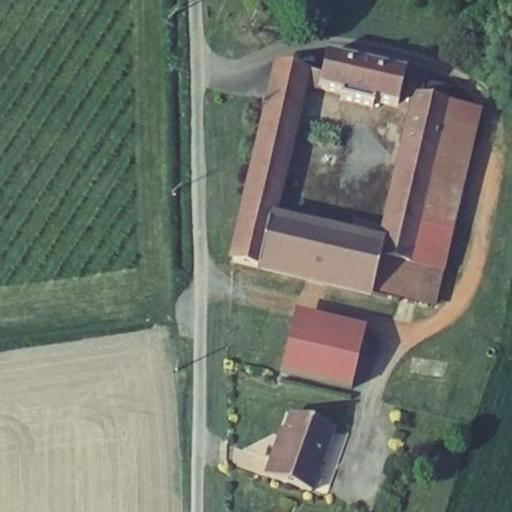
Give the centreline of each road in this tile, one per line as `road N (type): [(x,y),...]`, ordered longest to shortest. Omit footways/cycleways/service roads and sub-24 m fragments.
road 1 (track): [(195,0),(199,511)]
road 2 (track): [(202,307),(0,339)]
